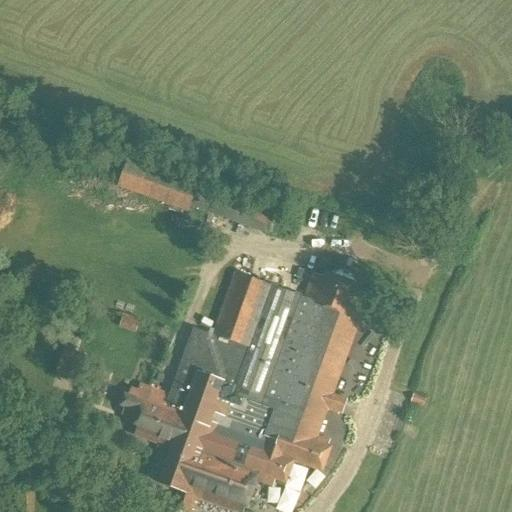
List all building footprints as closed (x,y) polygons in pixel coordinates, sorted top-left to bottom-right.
[(188,213),(198,182),(128,157),(117,187),(188,213)] [(304,297),(236,273),(211,335),(193,329),(167,400),(150,393),(151,389),(140,385),(137,392),(131,390),(122,414),(140,421),(134,436),(149,441),(159,445),(161,441),(171,444),(160,484),(180,491),(174,507),(182,509),(189,511),(190,511),(195,498),(235,511),(242,511),(256,474),(283,484),(291,462),(317,471),(328,439),(317,435),(326,409),(337,413),(339,406),(342,398),(332,394),(368,293),(312,273),(304,297)] [(139,321),(122,317),(119,328),(136,333),(139,321)] [(80,384),(87,363),(85,362),(87,357),(64,349),(56,377),(80,384)] [(427,398),(415,394),(411,403),(423,408),(427,398)] [(34,491),(16,490),(15,511),(33,511),(33,505),(34,491)]
